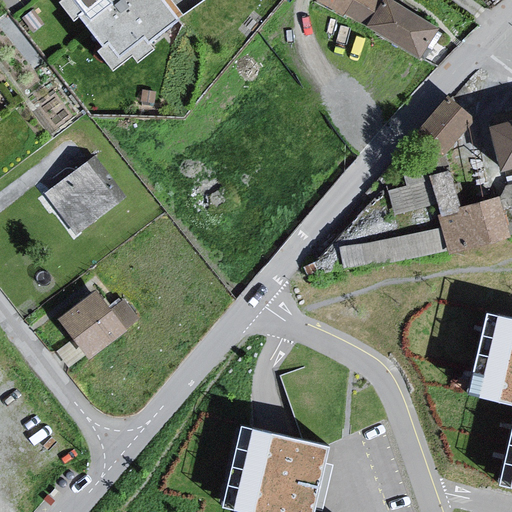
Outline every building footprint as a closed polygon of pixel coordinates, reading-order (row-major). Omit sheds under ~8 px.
[(155,0),(51,0),(49,3),(111,80),(178,30),(155,0)] [(318,0),(316,3),(369,26),(383,0),(318,0)] [(390,0),(374,28),(426,62),(442,36),(390,0)] [(446,100),(416,138),(447,158),(471,121),(446,100)] [(511,121),(491,127),(502,171),(511,169),(511,121)] [(90,161),(43,195),(76,233),(117,202),(90,161)] [(445,232),(343,249),(346,272),(451,256),(445,232)] [(97,291),(61,320),(92,360),(129,332),(97,291)] [(511,315),(485,309),(466,391),(511,401),(511,315)] [(511,418),(498,479),(511,482),(511,418)] [(311,511),(328,443),(240,422),(221,504),(256,511),(311,511)]
